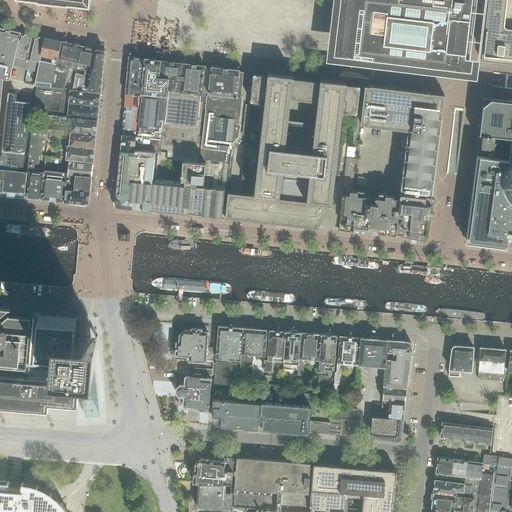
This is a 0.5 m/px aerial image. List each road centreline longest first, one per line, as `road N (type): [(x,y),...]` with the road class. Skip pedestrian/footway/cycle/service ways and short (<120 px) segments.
road 1 (unclassified): [(443,250),(101,214)]
road 2 (residential): [(111,305),(437,331)]
road 3 (residential): [(122,431),(422,452)]
road 4 (unclassified): [(511,70),(477,66),(463,179),(451,183),(443,250)]
road 5 (tertiary): [(101,214),(118,37)]
road 6 (tertiary): [(111,305),(128,411),(122,431)]
road 7 (tertiary): [(0,433),(104,440),(122,431)]
road 8 (residential): [(422,452),(437,331)]
road 9 (unclassified): [(0,14),(118,37)]
